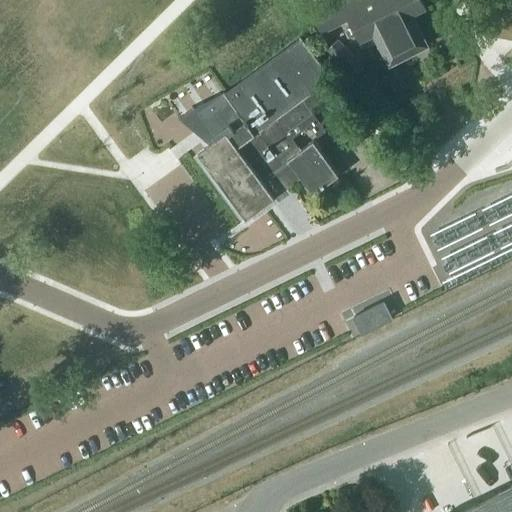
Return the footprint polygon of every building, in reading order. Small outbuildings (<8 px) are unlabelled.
[(350,18),(360,38),(374,31),(390,62),(427,44),(411,12),(425,5),(422,0),(327,0),(310,9),(322,32),(350,18)] [(213,134),(216,138),(212,141),(198,151),(246,217),(275,196),(275,195),(301,176),(314,192),(339,173),(314,138),(300,149),(292,138),(292,137),(310,124),(318,135),(327,130),(311,108),(340,86),(301,34),(224,91),(198,111),(214,133),(213,134)] [(363,65),(338,39),(328,48),(352,75),(363,65)] [(357,110),(340,87),(321,102),(338,124),(357,110)] [(353,315),(362,333),(394,317),(385,299),(353,315)] [(511,511),(511,485),(457,511),(511,511)]
